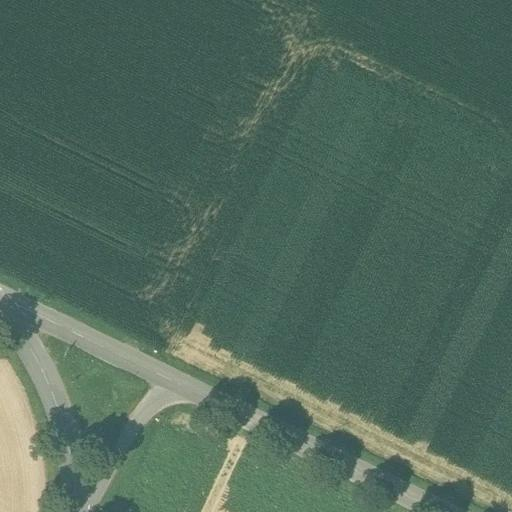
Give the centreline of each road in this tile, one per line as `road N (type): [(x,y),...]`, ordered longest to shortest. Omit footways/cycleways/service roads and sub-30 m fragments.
road 1 (tertiary): [(435,511),(165,381)]
road 2 (secondary): [(0,312),(32,345),(72,440),(75,511)]
road 3 (tertiary): [(165,381),(0,297)]
road 4 (tertiary): [(165,381),(113,457),(89,511)]
